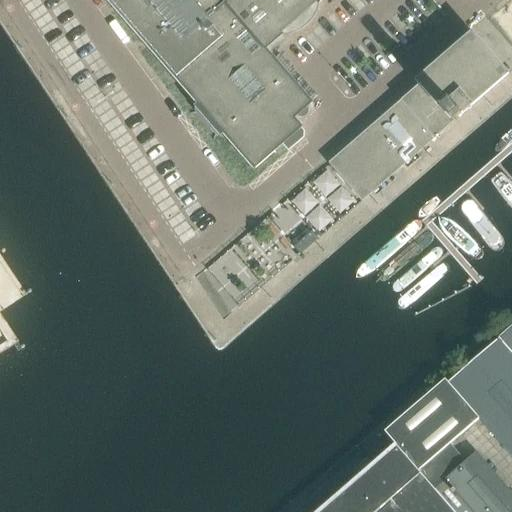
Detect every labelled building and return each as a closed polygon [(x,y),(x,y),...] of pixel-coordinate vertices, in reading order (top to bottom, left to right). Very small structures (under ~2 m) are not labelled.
[(266,51),(221,0),(108,0),(201,107),(206,103),(228,129),(224,132),(256,169),(274,154),(250,126),(266,113),(258,104),(266,97),(269,99),(291,80),(266,51)] [(221,0),(266,51),(283,36),(291,35),(298,32),(305,28),(310,22),(315,16),(317,9),(318,7),(318,4),(323,0),(221,0)] [(329,166),(361,203),(385,183),(402,168),(419,154),(436,139),(453,124),(454,122),(454,121),(461,115),(462,116),(509,75),(483,44),(473,33),(456,48),(417,82),(421,87),(403,102),(386,116),(369,131),(352,146),(329,166)] [(290,124),(308,107),(312,104),(291,80),(269,99),(266,97),(258,104),(266,113),(250,126),(274,154),(283,145),(289,152),(301,142),(298,138),(298,132),(293,127),(290,124)] [(511,328),(502,337),(448,383),(446,380),(385,432),(397,445),(416,467),(420,472),(454,511),(511,511),(511,495),(476,454),(466,463),(450,445),(479,419),(511,456),(511,328)] [(454,511),(420,472),(416,467),(397,445),(372,467),(320,511),(454,511)]
